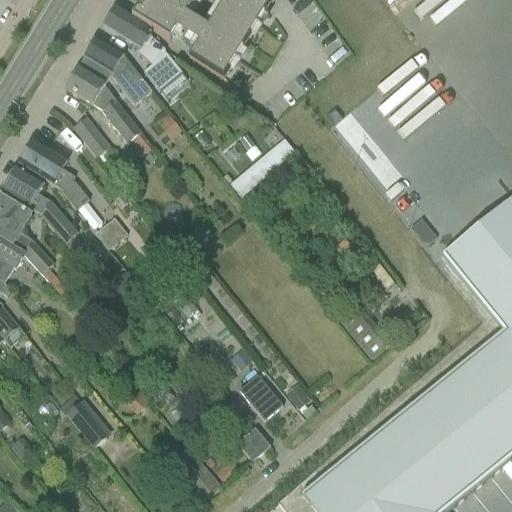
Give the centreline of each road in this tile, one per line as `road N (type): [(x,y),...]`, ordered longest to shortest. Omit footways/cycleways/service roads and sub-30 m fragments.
road 1 (residential): [(0,166),(83,30)]
road 2 (unknown): [(509,0),(497,64),(511,123)]
